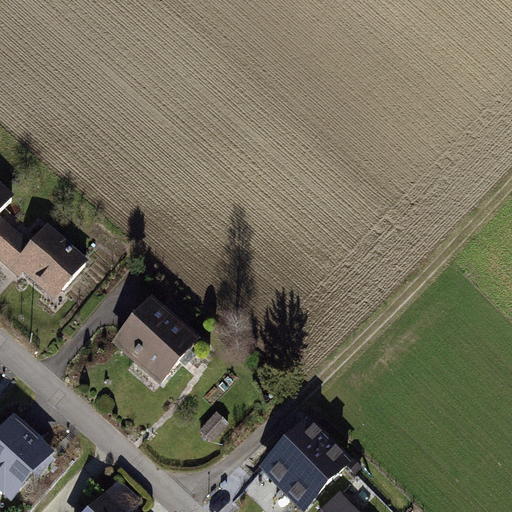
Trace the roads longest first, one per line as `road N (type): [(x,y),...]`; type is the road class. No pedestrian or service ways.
road 1 (track): [(186,510),(313,395),(511,184)]
road 2 (residential): [(188,511),(0,345)]
